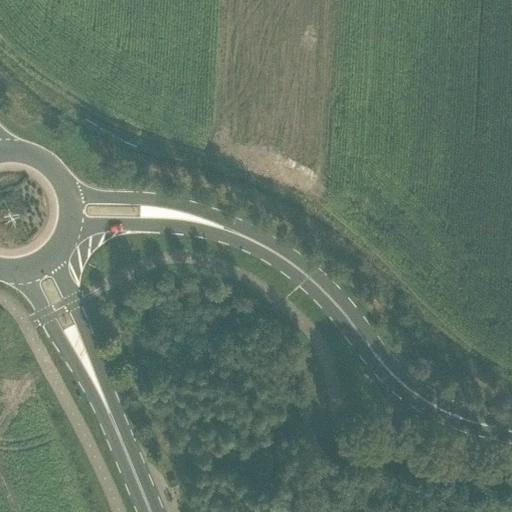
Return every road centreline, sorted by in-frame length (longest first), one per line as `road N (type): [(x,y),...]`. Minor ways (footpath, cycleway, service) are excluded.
road 1 (tertiary): [(511,432),(421,399),(291,264),(231,230),(182,216)]
road 2 (secondary): [(151,511),(87,371)]
road 3 (secondary): [(87,371),(55,249)]
road 4 (secondary): [(19,270),(87,371)]
road 5 (tertiary): [(182,216),(138,199),(65,192)]
